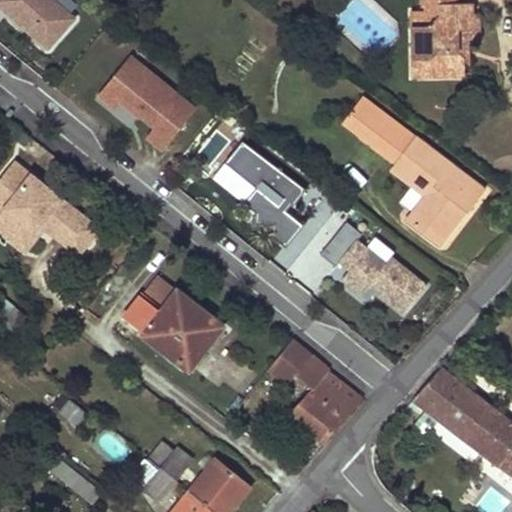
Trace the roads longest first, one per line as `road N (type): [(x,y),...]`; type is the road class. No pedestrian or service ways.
road 1 (residential): [(394,390),(0,76)]
road 2 (residential): [(511,257),(394,390)]
